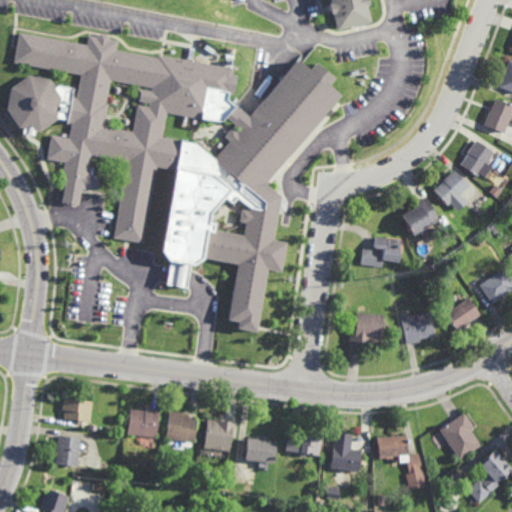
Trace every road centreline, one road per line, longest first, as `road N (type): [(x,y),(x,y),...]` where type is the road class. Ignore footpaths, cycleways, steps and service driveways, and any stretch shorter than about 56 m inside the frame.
road 1 (residential): [(511,340),(431,386),(357,395),(33,354)]
road 2 (residential): [(305,391),(329,201),(340,188),(391,170),(430,139),(488,0)]
road 3 (residential): [(0,156),(26,199),(41,253),(33,354)]
road 4 (residential): [(33,354),(17,458),(0,499)]
